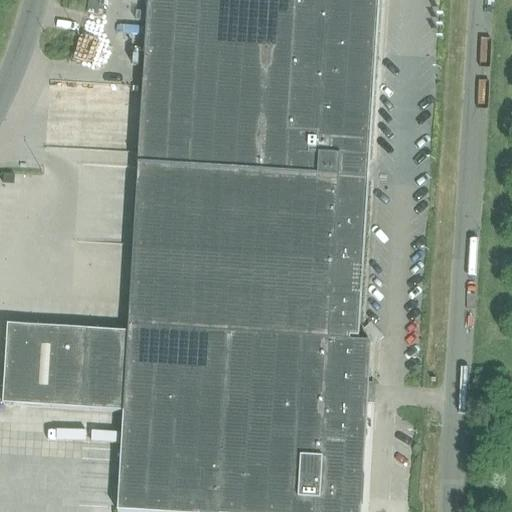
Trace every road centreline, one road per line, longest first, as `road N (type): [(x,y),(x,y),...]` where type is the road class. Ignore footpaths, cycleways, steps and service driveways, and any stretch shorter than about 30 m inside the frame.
road 1 (unclassified): [(447,511),(476,0)]
road 2 (unknown): [(411,0),(388,321)]
